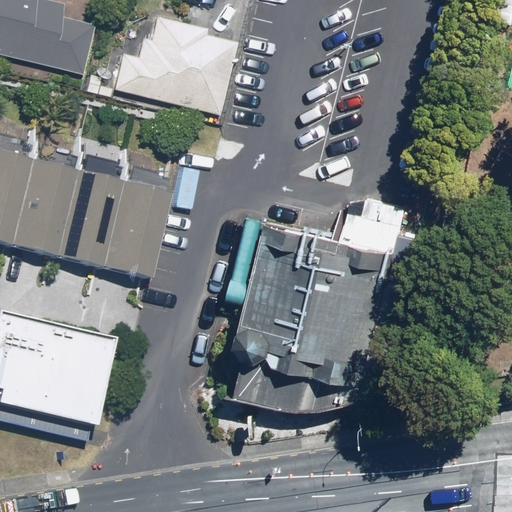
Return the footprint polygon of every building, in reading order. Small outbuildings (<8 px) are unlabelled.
[(0,0),(0,55),(81,76),(93,26),(58,18),(61,7),(33,0),(0,0)] [(136,60),(121,56),(113,90),(218,117),(236,45),(202,36),(203,30),(156,18),(150,43),(141,40),(136,60)] [(165,195),(0,155),(0,247),(144,282),(165,195)] [(361,398),(399,253),(276,221),(233,383),(240,396),(294,408),(361,398)] [(0,322),(0,417),(84,438),(106,349),(0,322)]
